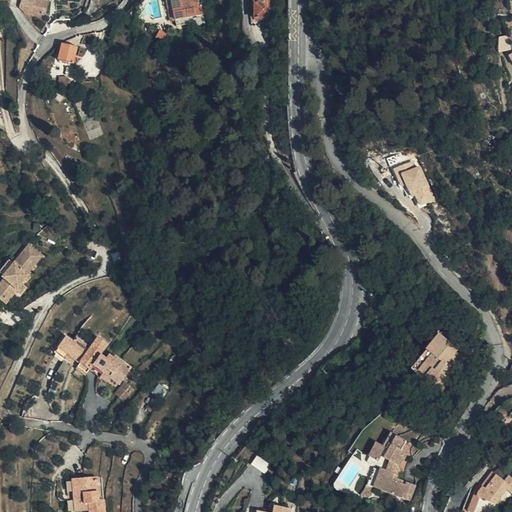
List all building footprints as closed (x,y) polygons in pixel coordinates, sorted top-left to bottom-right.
[(49,0),(48,0),(22,0),(20,6),(27,12),(45,17),(49,0)] [(173,14),(170,0),(163,0),(167,15),(173,14)] [(197,0),(170,0),(173,14),(176,27),(190,24),(188,19),(196,17),(203,16),(201,7),(199,7),(197,0)] [(253,19),(270,20),(270,0),(259,0),(259,3),(254,3),(253,19)] [(73,62),(77,46),(64,43),(60,59),(73,62)] [(75,68),(65,67),(64,75),(74,76),(75,68)] [(270,166),(268,156),(258,157),(260,168),(270,166)] [(413,160),(397,168),(417,209),(438,199),(421,165),(417,167),(413,160)] [(0,299),(5,304),(16,291),(22,284),(29,276),(27,273),(42,256),(28,245),(1,277),(4,280),(0,283),(0,299)] [(22,284),(16,291),(20,295),(27,288),(22,284)] [(448,362),(451,359),(460,348),(453,342),(451,344),(440,335),(411,370),(423,380),(425,378),(436,386),(443,377),(450,369),(453,366),(448,362)] [(92,365),(99,355),(107,344),(98,338),(90,349),(76,338),(72,342),(65,337),(57,348),(79,363),(89,370),(92,365)] [(105,359),(102,357),(99,355),(92,365),(103,373),(110,378),(120,384),(131,369),(114,356),(113,358),(108,356),(105,359)] [(89,370),(79,363),(76,368),(85,375),(89,370)] [(456,374),(450,369),(443,377),(449,382),(456,374)] [(106,383),(110,378),(103,373),(99,378),(106,383)] [(443,377),(436,386),(433,390),(439,395),(449,382),(443,377)] [(114,394),(124,402),(134,390),(125,381),(114,394)] [(162,401),(169,390),(159,383),(151,394),(162,401)] [(382,457),(390,461),(398,465),(401,467),(408,454),(409,449),(405,445),(406,442),(390,434),(383,447),(377,444),(370,458),(379,463),(382,457)] [(267,464),(258,456),(250,466),(259,474),(267,464)] [(398,465),(390,461),(386,471),(394,475),(398,465)] [(374,487),(380,469),(375,467),(368,485),(374,487)] [(506,482),(510,477),(496,467),(493,472),(506,482)] [(394,475),(386,471),(380,469),(374,487),(410,500),(416,486),(406,483),(405,485),(392,481),(394,475)] [(511,490),(511,478),(510,477),(506,482),(493,472),(482,487),(481,486),(476,494),(468,511),(485,511),(489,503),(494,505),(506,490),(510,493),(511,490)] [(72,480),(73,495),(74,511),(88,511),(104,511),(103,499),(98,499),(97,476),(71,478),(72,480)]
